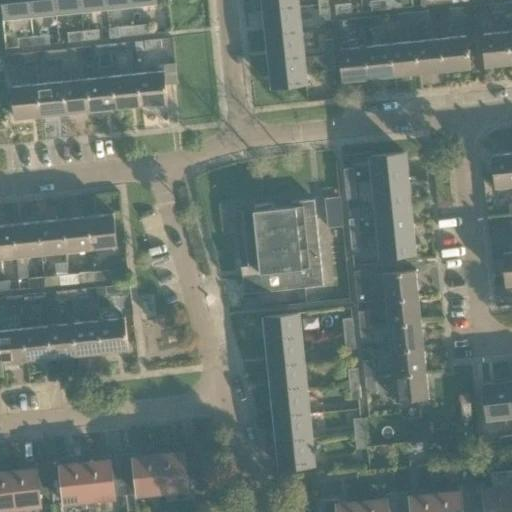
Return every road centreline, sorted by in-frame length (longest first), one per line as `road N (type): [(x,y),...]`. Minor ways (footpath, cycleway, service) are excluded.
road 1 (residential): [(511,344),(490,341),(484,323),(461,117)]
road 2 (residential): [(223,403),(157,166)]
road 3 (residential): [(0,426),(223,403)]
road 4 (residential): [(244,139),(461,117)]
road 5 (residential): [(0,183),(157,166)]
road 6 (residential): [(244,139),(226,0)]
